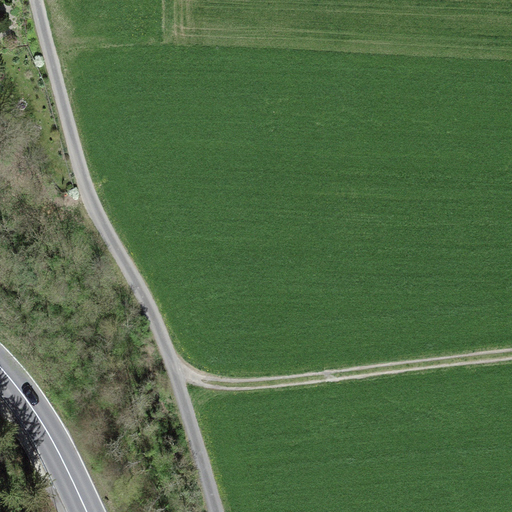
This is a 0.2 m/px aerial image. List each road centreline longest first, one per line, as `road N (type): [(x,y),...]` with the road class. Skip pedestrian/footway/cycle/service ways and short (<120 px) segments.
road 1 (unclassified): [(218,511),(39,0)]
road 2 (track): [(173,368),(253,384),(511,353)]
road 3 (secondary): [(87,511),(38,417),(0,368)]
